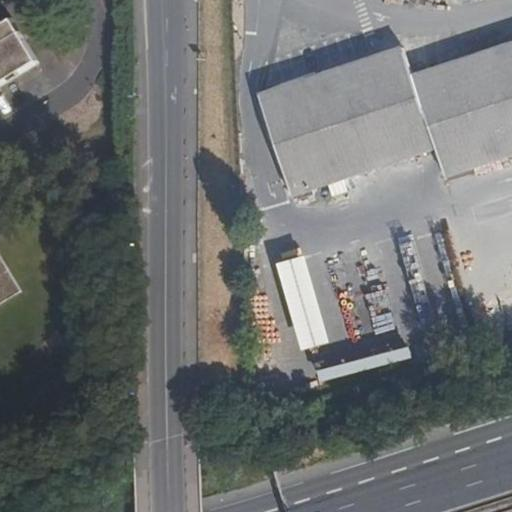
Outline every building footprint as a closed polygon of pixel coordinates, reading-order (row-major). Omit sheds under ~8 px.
[(0,87),(40,63),(13,19),(0,26),(0,87)] [(260,96),(293,196),(437,149),(447,177),(511,155),(511,43),(475,56),(413,76),(404,48),(260,96)] [(309,350),(339,342),(314,255),(284,263),(309,350)] [(0,305),(21,293),(0,256),(0,305)] [(321,353),(324,375),(419,364),(417,347),(381,352),(380,346),(321,353)]
